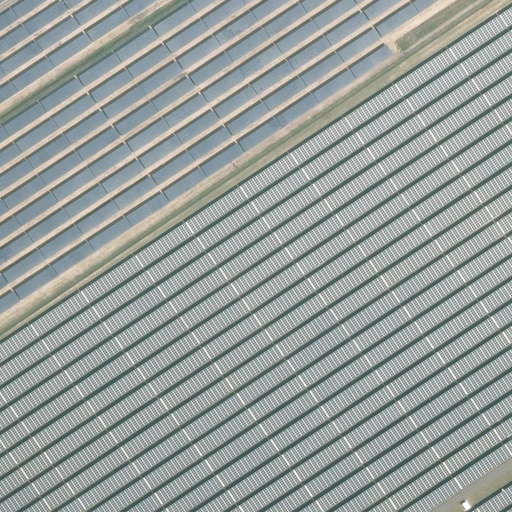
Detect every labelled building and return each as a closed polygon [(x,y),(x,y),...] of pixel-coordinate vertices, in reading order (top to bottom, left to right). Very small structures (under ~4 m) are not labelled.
[(61,0),(67,9),(82,0),(61,0)] [(38,14),(41,21),(36,24),(37,27),(66,13),(61,3),(38,14)] [(126,72),(89,92),(95,103),(121,89),(122,91),(132,85),(126,72)] [(64,123),(94,106),(89,97),(59,113),(64,123)] [(89,132),(105,120),(99,112),(83,124),(89,132)] [(86,146),(93,156),(119,138),(112,128),(86,146)]
